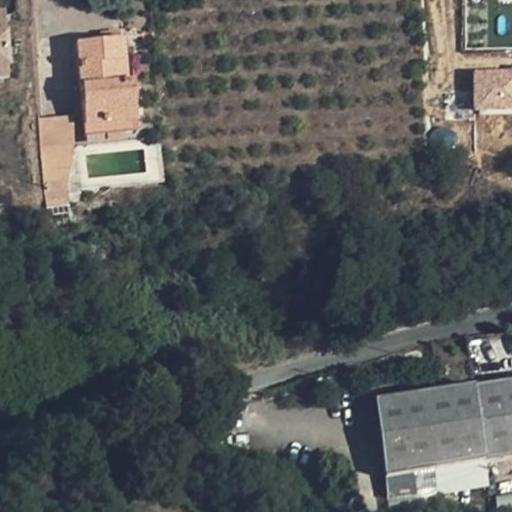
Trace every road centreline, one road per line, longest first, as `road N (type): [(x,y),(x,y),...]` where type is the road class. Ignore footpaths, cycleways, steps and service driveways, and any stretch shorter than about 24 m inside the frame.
road 1 (residential): [(511,314),(361,349),(44,451),(0,445)]
road 2 (residential): [(0,496),(128,511)]
